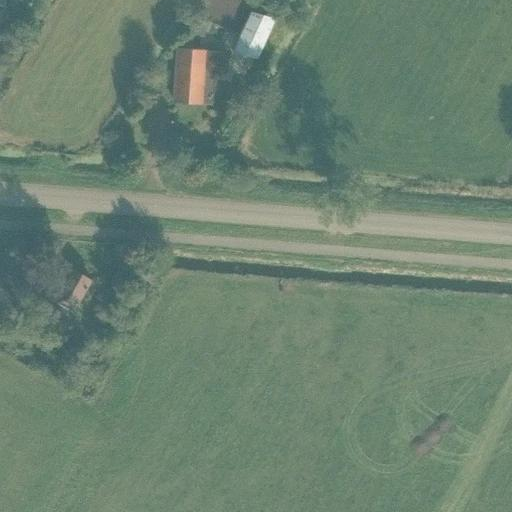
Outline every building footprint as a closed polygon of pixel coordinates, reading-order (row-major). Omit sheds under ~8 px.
[(256,60),(275,19),(250,12),(232,52),(256,60)] [(210,21),(196,16),(190,31),(204,36),(210,21)] [(0,36),(15,35),(14,21),(0,22),(0,36)] [(225,70),(226,53),(206,51),(176,48),(172,103),(211,106),(214,72),(219,72),(222,70),(225,70)] [(78,288),(64,280),(43,317),(57,325),(59,322),(73,330),(98,284),(85,276),(78,288)] [(26,319),(38,297),(27,290),(15,312),(26,319)]
